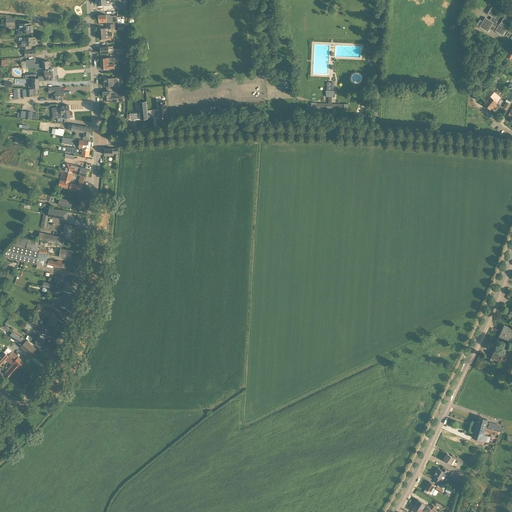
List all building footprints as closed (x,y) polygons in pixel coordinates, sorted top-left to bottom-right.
[(511,8),(510,7),(506,13),(502,11),(500,13),(498,12),(499,11),(492,7),(487,13),(492,16),(489,20),(485,18),(482,22),(480,20),(477,25),(487,32),(489,29),(492,31),(495,27),(496,28),(495,31),(502,35),(505,30),(508,32),(506,35),(509,38),(511,34),(511,35),(510,38),(511,39),(511,8)] [(106,16),(106,15),(98,15),(98,19),(99,22),(106,22),(106,24),(107,24),(115,23),(118,23),(117,17),(115,17),(114,16),(106,16)] [(29,26),(29,23),(19,24),(20,29),(20,32),(22,32),(33,32),(32,26),(29,26)] [(108,33),(107,28),(99,28),(99,39),(112,39),(112,33),(108,33)] [(20,49),(28,49),(28,45),(35,45),(35,37),(24,37),(24,41),(21,41),(21,45),(19,45),(20,49)] [(78,62),(81,61),(76,52),(73,54),(78,62)] [(124,57),(124,54),(120,54),(118,54),(118,58),(119,58),(119,60),(116,60),(116,61),(115,61),(115,57),(101,58),(101,64),(125,63),(125,60),(124,60),(124,57)] [(35,64),(34,59),(26,60),(25,60),(25,61),(21,61),(21,68),(35,68),(35,69),(48,68),(48,61),(42,62),(42,63),(35,64)] [(125,63),(101,64),(101,69),(113,68),(113,73),(114,73),(114,68),(118,68),(123,67),(129,68),(130,65),(130,63),(125,63)] [(54,79),(53,69),(47,70),(46,70),(46,75),(45,75),(46,80),(51,80),(54,79)] [(46,80),(45,75),(36,76),(36,78),(32,78),(32,83),(31,83),(29,84),(29,85),(29,88),(39,88),(39,82),(46,81),(51,80),(46,80)] [(115,90),(115,84),(116,84),(116,78),(104,79),(104,86),(106,86),(106,91),(111,91),(115,90)] [(61,87),(48,88),(48,94),(53,93),(53,99),(63,99),(63,92),(61,92),(61,87)] [(128,95),(127,90),(121,90),(118,90),(115,90),(111,91),(111,92),(103,92),(103,96),(104,99),(109,99),(109,101),(109,102),(122,101),(122,95),(128,95)] [(145,114),(145,90),(138,90),(137,105),(132,106),(133,114),(145,114)] [(506,111),(510,104),(511,101),(511,90),(506,100),(504,102),(505,103),(502,108),(506,110),(506,111)] [(328,103),(324,103),(315,103),(315,105),(325,105),(326,106),(333,106),(334,106),(344,106),(344,104),(336,104),(331,104),(332,97),(334,97),(335,94),(332,93),(332,92),(328,92),(328,93),(326,93),(326,97),(328,97),(328,103)] [(501,98),(494,92),(490,96),(486,100),(483,104),(490,110),(493,107),(494,108),(494,109),(495,110),(500,105),(497,102),(498,100),(501,102),(503,100),(501,98)] [(158,117),(161,118),(169,118),(168,97),(158,97),(158,117)] [(69,112),(68,105),(57,107),(59,119),(64,118),(72,117),(72,112),(69,112)] [(89,140),(91,128),(85,127),(71,125),(70,130),(75,131),(74,138),(89,140)] [(89,150),(91,142),(72,139),(63,137),(62,141),(71,142),(71,145),(74,145),(74,146),(78,147),(82,148),(82,149),(89,150)] [(80,150),(76,150),(76,149),(66,147),(66,152),(88,156),(89,150),(82,149),(80,149),(80,150)] [(118,152),(118,148),(104,149),(104,155),(113,155),(114,155),(114,159),(118,160),(118,152)] [(77,167),(66,164),(65,171),(73,174),(79,175),(81,175),(85,176),(87,169),(77,167)] [(70,182),(73,174),(65,171),(63,170),(60,179),(63,180),(62,181),(60,180),(58,186),(69,188),(80,191),(82,186),(85,176),(81,175),(78,184),(70,182)] [(71,207),(72,200),(60,198),(58,204),(62,205),(62,206),(66,207),(67,206),(71,207)] [(66,218),(67,211),(49,208),(48,215),(43,214),(41,228),(46,228),(48,215),(66,218)] [(69,239),(72,225),(64,224),(63,230),(61,230),(60,237),(39,232),(38,239),(62,245),(64,238),(69,239)] [(36,264),(37,258),(39,253),(39,251),(12,245),(11,246),(3,254),(3,255),(4,257),(36,264)] [(65,248),(60,248),(59,256),(71,257),(72,250),(65,250),(65,248)] [(37,258),(36,264),(37,264),(47,267),(47,265),(48,260),(47,260),(37,258)] [(67,274),(53,271),(54,268),(48,267),(43,266),(37,264),(36,269),(50,272),(50,274),(54,275),(54,278),(65,280),(67,274)] [(65,280),(54,278),(52,285),(63,288),(65,280)] [(67,307),(71,293),(69,293),(64,291),(61,301),(51,299),(51,300),(50,304),(58,308),(59,305),(67,307)] [(55,324),(56,322),(58,318),(38,307),(35,311),(37,312),(43,316),(48,319),(47,321),(54,325),(54,324),(55,324)] [(31,317),(28,322),(36,327),(37,326),(39,322),(31,317)] [(42,324),(39,322),(37,326),(41,328),(39,331),(46,335),(49,330),(46,328),(46,326),(42,324)] [(511,333),(511,328),(504,325),(502,329),(503,330),(500,337),(508,340),(511,334),(511,333)] [(41,347),(44,341),(37,338),(38,336),(27,330),(25,333),(33,338),(31,341),(41,347)] [(26,341),(12,333),(9,337),(22,345),(21,347),(30,355),(35,349),(26,341)] [(508,359),(511,352),(500,347),(497,354),(494,352),(491,358),(504,364),(506,358),(508,359)] [(12,352),(9,349),(6,354),(14,361),(18,357),(12,352)] [(14,361),(6,354),(4,352),(0,355),(0,365),(6,359),(12,364),(5,372),(10,377),(23,362),(18,357),(14,361)] [(489,423),(487,422),(487,420),(478,417),(476,423),(482,425),(481,427),(502,432),(502,430),(503,428),(502,426),(489,422),(489,423)] [(502,432),(481,427),(482,425),(476,423),(472,437),(486,442),(488,436),(483,434),(484,431),(497,435),(498,432),(501,433),(502,432)] [(451,456),(447,454),(445,456),(443,458),(444,459),(443,460),(451,464),(454,459),(455,459),(455,460),(457,461),(456,463),(461,466),(464,461),(461,459),(457,457),(452,455),(451,456)] [(442,471),(438,468),(434,475),(440,479),(444,472),(448,475),(450,471),(448,470),(448,471),(444,468),(442,471)] [(462,477),(451,471),(449,475),(453,477),(452,479),(458,483),(462,477)] [(437,486),(429,482),(425,489),(433,494),(435,489),(441,493),(443,490),(445,487),(443,486),(444,485),(442,484),(441,485),(438,484),(437,486)] [(431,505),(430,507),(425,504),(418,500),(415,505),(426,511),(432,511),(435,508),(431,505)]
